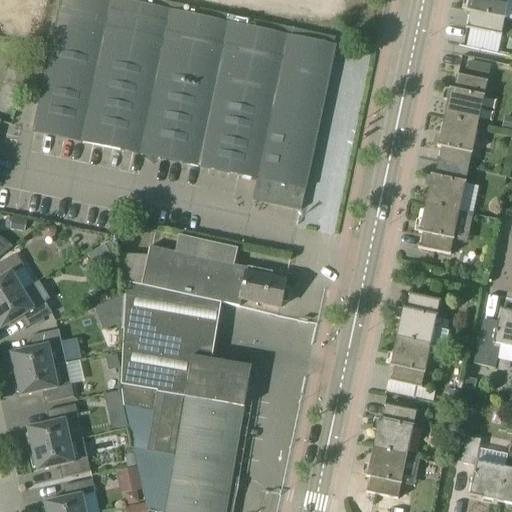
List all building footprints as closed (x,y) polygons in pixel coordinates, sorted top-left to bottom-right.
[(334,45),(336,39),(154,0),(60,0),(33,133),(257,180),(253,201),(301,211),(336,46),(334,45)] [(502,37),(509,0),(468,0),(466,12),(469,13),(466,29),(502,37)] [(463,57),(459,72),(489,80),(493,65),(463,57)] [(488,82),(466,78),(456,76),(453,91),(449,90),(443,119),(478,126),(488,82)] [(511,118),(504,117),(502,129),(511,130),(511,118)] [(469,169),(478,126),(443,119),(437,148),(441,149),(438,163),(469,169)] [(460,213),(469,169),(438,163),(435,177),(431,176),(425,205),(460,213)] [(460,213),(425,205),(418,234),(422,235),(418,249),(451,256),(454,241),(467,244),(473,215),(460,213)] [(12,218),(10,231),(24,233),(26,221),(12,218)] [(0,258),(13,248),(0,236),(0,258)] [(108,242),(94,251),(101,262),(109,257),(115,253),(108,242)] [(148,258),(142,286),(221,304),(239,308),(241,300),(280,309),(282,302),(286,303),(288,302),(290,293),(289,291),(284,290),(286,283),(271,280),(272,274),(234,266),(176,253),(150,247),(148,258)] [(0,305),(23,292),(12,275),(24,267),(16,255),(0,264),(0,277),(1,279),(0,279),(0,305)] [(121,385),(121,386),(123,405),(124,408),(125,409),(147,504),(148,511),(226,511),(230,492),(234,494),(236,485),(231,484),(232,479),(244,408),(251,369),(212,361),(221,304),(142,286),(122,282),(124,293),(123,298),(122,323),(122,330),(123,330),(124,330),(121,385)] [(23,292),(0,305),(0,329),(1,331),(24,317),(30,327),(52,314),(45,303),(34,310),(23,292)] [(448,333),(435,330),(441,302),(409,296),(405,310),(402,310),(396,338),(431,346),(445,348),(448,333)] [(511,313),(500,310),(495,332),(482,329),(474,365),(494,370),(496,360),(511,363),(511,313)] [(11,359),(8,360),(11,373),(14,373),(15,376),(66,365),(62,344),(59,331),(34,337),(37,349),(10,354),(11,359)] [(422,390),(431,346),(396,338),(390,367),(393,368),(390,383),(422,390)] [(106,359),(109,372),(120,369),(117,356),(106,359)] [(16,380),(13,381),(16,394),(19,394),(20,398),(42,393),(46,392),(49,404),(74,398),(71,385),(66,365),(15,376),(16,380)] [(450,391),(447,406),(456,408),(459,392),(450,391)] [(120,393),(105,396),(108,412),(124,409),(120,393)] [(32,451),(70,442),(66,422),(78,419),(75,406),(51,412),(54,424),(27,429),(28,434),(25,435),(28,448),(31,447),(32,451)] [(372,449),(407,457),(417,413),(385,406),(382,421),(378,420),(372,449)] [(498,503),(505,469),(476,463),(481,441),(466,438),(460,464),(475,467),(469,497),(498,503)] [(33,455),(30,455),(33,469),(36,468),(37,473),(59,468),(63,467),(66,478),(90,473),(83,439),(70,442),(32,451),(33,455)] [(398,501),(407,457),(372,449),(366,478),(369,479),(366,494),(398,501)] [(136,467),(133,455),(125,457),(128,469),(136,467)] [(511,470),(505,469),(498,503),(511,506),(511,470)] [(85,511),(82,497),(95,494),(92,481),(68,486),(70,498),(44,504),(45,508),(42,509),(42,511),(85,511)]
